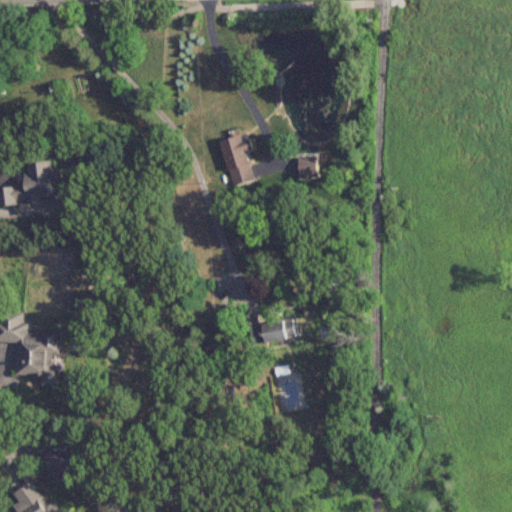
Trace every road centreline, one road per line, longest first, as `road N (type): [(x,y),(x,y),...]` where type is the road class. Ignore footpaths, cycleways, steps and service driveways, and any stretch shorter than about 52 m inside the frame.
road 1 (residential): [(376,511),(385,0)]
road 2 (residential): [(50,0),(186,144),(248,302)]
road 3 (residential): [(209,0),(215,47),(267,134),(276,165)]
